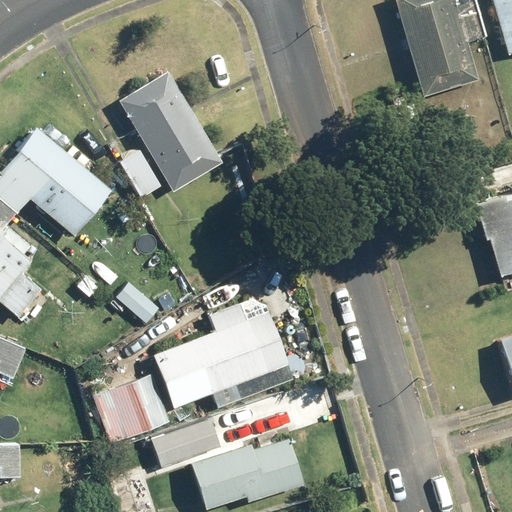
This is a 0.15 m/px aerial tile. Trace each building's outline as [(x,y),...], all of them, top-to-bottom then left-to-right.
[(386,0),(416,97),(471,80),(447,0),(386,0)] [(511,0),(486,0),(502,55),(511,52),(511,0)] [(215,161),(166,74),(117,101),(166,189),(215,161)] [(0,305),(14,317),(37,287),(17,271),(26,261),(0,237),(0,224),(22,197),(66,235),(105,191),(59,151),(60,149),(32,128),(0,164),(0,305)] [(493,278),(511,272),(511,192),(470,206),(493,278)] [(83,270),(69,284),(87,302),(101,287),(83,270)] [(147,279),(130,292),(148,315),(165,301),(147,279)] [(150,356),(170,408),(282,366),(262,314),(150,356)] [(511,335),(496,340),(511,390),(511,335)] [(0,374),(6,378),(20,350),(0,339),(0,374)] [(163,424),(146,375),(87,395),(104,444),(163,424)] [(204,422),(147,440),(156,465),(212,446),(204,422)] [(283,437),(183,466),(196,511),(198,511),(296,484),(283,437)] [(14,446),(0,445),(0,477),(13,478),(14,446)]
